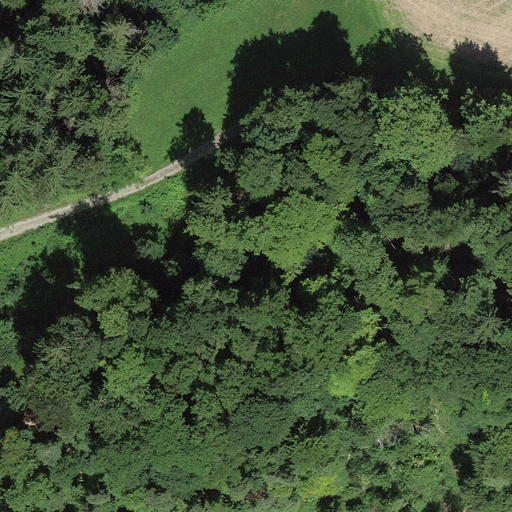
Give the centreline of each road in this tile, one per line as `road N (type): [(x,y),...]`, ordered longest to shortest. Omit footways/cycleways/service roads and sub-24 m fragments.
road 1 (track): [(511,122),(389,91),(335,92),(246,140)]
road 2 (track): [(0,230),(246,140)]
